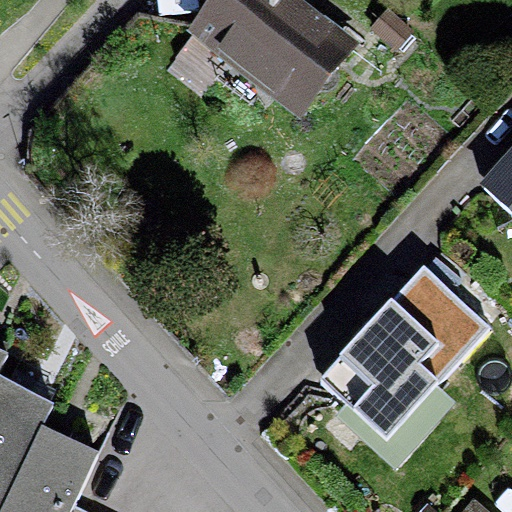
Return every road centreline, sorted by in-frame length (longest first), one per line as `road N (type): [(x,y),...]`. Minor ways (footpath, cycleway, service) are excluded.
road 1 (residential): [(0,211),(265,511)]
road 2 (residential): [(0,131),(123,0)]
